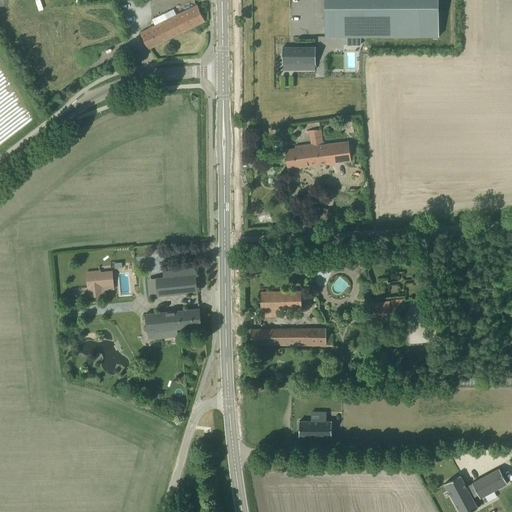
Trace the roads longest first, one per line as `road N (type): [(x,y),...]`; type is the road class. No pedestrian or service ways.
road 1 (unclassified): [(224,241),(511,221)]
road 2 (unclassified): [(0,166),(97,95),(150,76),(222,72)]
road 3 (unclassified): [(442,453),(233,453)]
road 4 (secondary): [(228,403),(224,241)]
road 5 (unclassified): [(167,511),(196,414),(228,403)]
